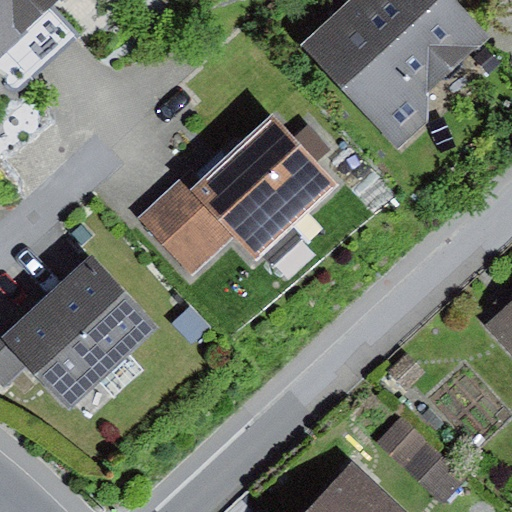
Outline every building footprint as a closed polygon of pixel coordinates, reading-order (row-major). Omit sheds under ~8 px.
[(0,0),(0,55),(1,56),(60,0),(0,0)] [(454,0),(349,0),(302,44),(397,149),(426,122),(427,92),(488,35),(454,0)] [(487,49),(474,61),(488,76),(500,64),(487,49)] [(270,114),(192,184),(239,234),(255,252),(332,182),(270,114)] [(239,234),(192,184),(184,176),(137,219),(192,278),(239,234)] [(0,324),(0,384),(4,389),(25,369),(63,410),(154,326),(89,255),(7,331),(0,324)] [(407,355),(388,372),(405,390),(423,373),(407,355)] [(400,419),(378,443),(444,505),(466,481),(400,419)] [(397,511),(353,471),(313,511),(397,511)]
